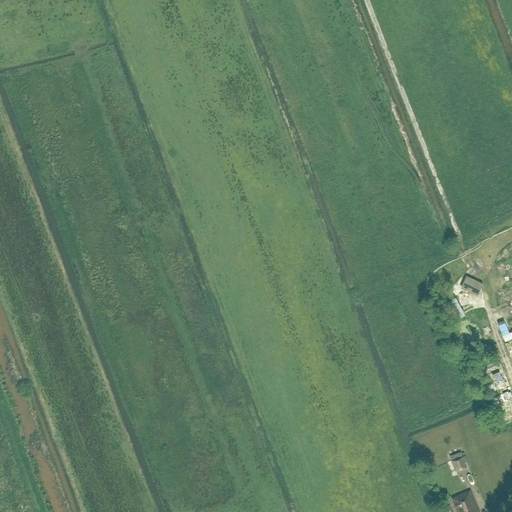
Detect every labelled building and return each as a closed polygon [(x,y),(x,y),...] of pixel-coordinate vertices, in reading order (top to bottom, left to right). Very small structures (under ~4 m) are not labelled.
[(477,296),(483,285),(467,277),(462,288),(477,296)] [(454,299),(443,305),(450,319),(461,313),(454,299)] [(500,317),(498,309),(488,312),(491,320),(500,317)] [(463,456),(450,461),(455,472),(467,467),(463,456)] [(474,511),(477,509),(470,492),(452,499),(457,511),(474,511)]
